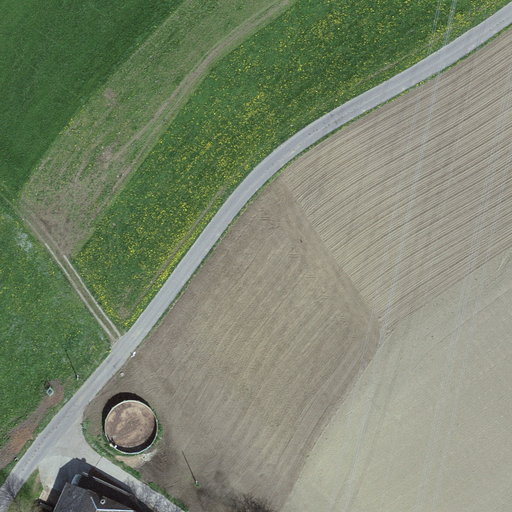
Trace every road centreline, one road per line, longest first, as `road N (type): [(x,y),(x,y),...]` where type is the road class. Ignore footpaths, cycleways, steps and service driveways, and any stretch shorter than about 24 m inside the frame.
road 1 (unclassified): [(511,12),(276,159),(29,459),(0,507)]
road 2 (track): [(53,433),(169,511)]
